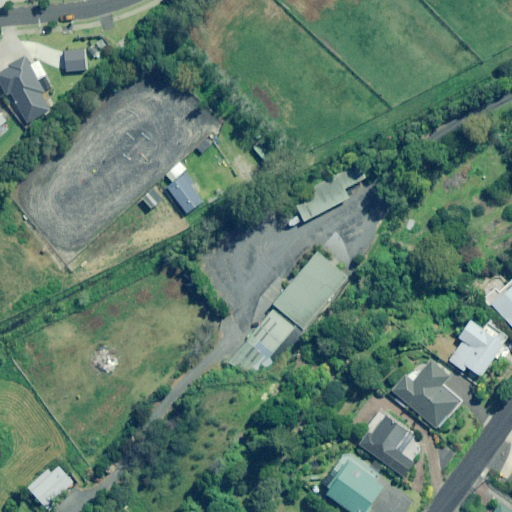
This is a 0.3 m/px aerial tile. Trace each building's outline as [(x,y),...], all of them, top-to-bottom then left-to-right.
[(88,72),(87,52),(64,53),(66,73),(88,72)] [(39,62),(30,67),(26,59),(0,73),(0,84),(6,95),(11,93),(28,124),(51,112),(42,94),(53,88),(39,62)] [(208,140),(196,150),(203,158),(215,148),(208,140)] [(167,176),(174,183),(188,171),(181,164),(167,176)] [(367,179),(360,164),(301,194),(314,218),(350,200),(345,191),(367,179)] [(154,190),(145,199),(156,210),(164,201),(154,190)] [(194,257),(204,271),(220,260),(210,246),(194,257)] [(349,275),(320,250),(274,303),(304,328),(349,275)] [(492,313),(496,310),(511,326),(511,283),(501,294),(495,288),(481,301),(492,313)] [(295,325),(273,307),(229,360),(251,378),(295,325)] [(507,349),(472,323),(460,339),(464,343),(450,362),(465,372),(468,369),(481,379),(496,358),(499,360),(507,349)] [(407,411),(410,407),(437,431),(462,402),(445,387),(452,378),(430,359),(411,381),(406,376),(393,392),(390,395),(407,411)] [(405,478),(413,462),(428,441),(412,429),(381,407),(364,430),(369,434),(360,446),(405,478)] [(367,511),(385,488),(376,481),(385,469),(375,462),(371,469),(347,451),(343,457),(319,489),(350,511),(367,511)] [(74,484),(59,468),(52,475),(49,471),(28,491),(48,511),(50,511),(57,506),(54,503),(74,484)]
